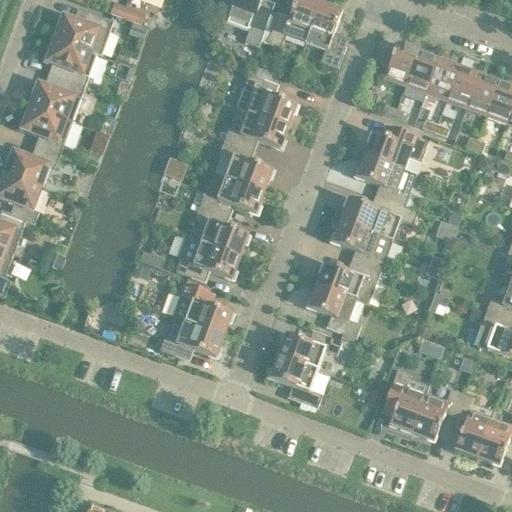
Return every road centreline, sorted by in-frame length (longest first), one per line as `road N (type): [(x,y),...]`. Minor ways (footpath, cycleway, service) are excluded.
road 1 (residential): [(232,399),(350,73),(394,2)]
road 2 (residential): [(511,504),(232,399)]
road 3 (residential): [(232,399),(0,314)]
road 4 (residential): [(511,45),(394,2)]
